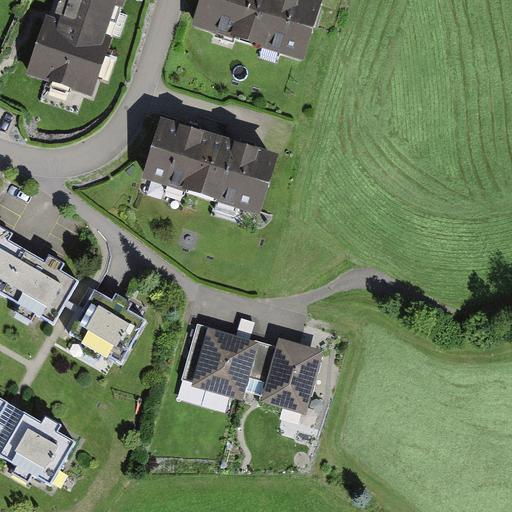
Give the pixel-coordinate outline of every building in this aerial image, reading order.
[(62,0),(69,2),(67,7),(59,5),(51,27),(58,29),(55,38),(43,34),(24,89),(49,97),(45,109),(64,116),(68,105),(92,113),(97,97),(108,100),(117,75),(103,70),(126,3),(138,7),(140,0),(62,0)] [(201,0),(188,42),(211,50),(210,53),(224,58),(226,51),(232,53),(231,56),(258,65),(260,60),(266,63),(265,66),(300,77),(320,18),(293,9),(295,2),(288,0),(279,0),(278,3),(270,0),(201,0)] [(260,231),(279,170),(254,162),(256,159),(239,154),(237,159),(199,147),(200,142),(182,137),(181,142),(159,136),(141,194),(162,200),(161,205),(180,211),(181,206),(216,216),(214,223),(230,228),(232,222),(260,231)] [(45,263),(27,253),(10,242),(14,234),(0,226),(0,291),(4,294),(23,305),(18,314),(33,323),(38,314),(56,325),(80,282),(63,272),(67,265),(49,255),(45,263)] [(110,315),(92,304),(67,345),(89,358),(83,367),(96,374),(101,366),(118,377),(144,334),(127,324),(131,317),(114,307),(110,315)] [(193,388),(244,402),(251,376),(259,345),(254,343),(236,337),(237,335),(200,324),(184,380),(195,382),(193,388)] [(254,343),(259,345),(251,376),(269,381),(263,402),(307,415),(325,353),(281,339),(278,347),(255,340),(254,343)] [(0,418),(9,404),(0,398),(0,418)] [(23,416),(2,454),(18,463),(12,475),(30,485),(34,477),(53,487),(77,443),(59,433),(63,425),(46,416),(41,425),(23,416)]
